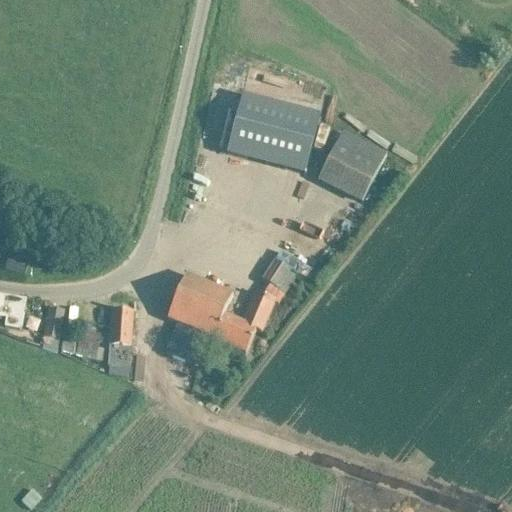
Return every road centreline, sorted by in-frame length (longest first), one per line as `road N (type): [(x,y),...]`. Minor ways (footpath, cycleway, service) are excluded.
road 1 (track): [(138,264),(147,283),(144,348),(156,383),(191,417),(473,511)]
road 2 (unclassified): [(205,0),(156,219),(138,264),(119,282),(75,295),(0,291)]
